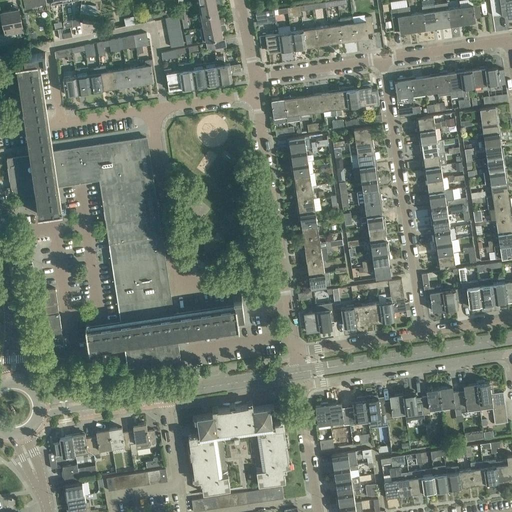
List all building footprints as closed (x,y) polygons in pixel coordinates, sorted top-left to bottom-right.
[(220,0),(210,0),(198,2),(201,14),(217,11),(216,4),(221,3),(220,0)] [(459,0),(460,6),(463,22),(475,21),(475,17),(481,16),(478,0),(475,0),(472,1),(472,0),(459,0)] [(511,0),(489,0),(492,15),(507,13),(507,16),(511,15),(511,0)] [(448,8),(447,2),(434,4),(438,26),(450,24),(448,8)] [(438,26),(434,4),(422,5),(423,12),(425,28),(438,26)] [(81,6),(80,13),(83,13),(82,21),(95,23),(96,13),(97,11),(96,5),(81,6)] [(299,5),(287,7),(288,12),(289,16),(301,15),(301,10),(300,10),(299,5)] [(413,30),(410,13),(409,6),(391,8),(393,29),(399,28),(400,32),(413,30)] [(463,22),(460,6),(448,8),(450,24),(463,22)] [(17,37),(24,35),(18,8),(1,11),(5,33),(16,31),(17,37)] [(155,19),(162,17),(160,8),(153,9),(155,19)] [(274,9),(256,12),(257,24),(276,21),(274,9)] [(201,15),(198,15),(199,21),(202,20),(203,27),(225,23),(224,17),(219,18),(218,11),(201,14),(201,15)] [(425,28),(423,12),(410,13),(413,30),(425,28)] [(165,17),(167,23),(179,20),(178,14),(165,17)] [(365,20),(353,22),(356,38),(368,36),(368,33),(374,32),(371,15),(365,16),(365,20)] [(356,38),(353,22),(352,16),(340,18),(341,24),(343,40),(356,38)] [(167,23),(168,29),(180,26),(179,20),(167,23)] [(225,23),(203,27),(200,28),(202,40),(206,39),(206,40),(223,36),(221,29),(226,28),(225,23)] [(341,24),(328,25),(330,42),(343,40),(341,24)] [(318,44),(330,42),(328,25),(315,27),(318,44)] [(315,27),(303,29),(305,45),(318,44),(315,27)] [(293,47),(305,45),(303,29),(290,31),(293,47)] [(290,31),(278,33),(280,49),(293,47),(290,31)] [(149,44),(146,32),(133,35),(134,38),(135,46),(137,45),(138,52),(144,51),(143,45),(149,44)] [(169,34),(170,40),(183,38),(182,32),(169,34)] [(268,51),(280,49),(278,33),(259,35),(261,47),(267,47),(268,51)] [(37,34),(29,35),(31,44),(38,42),(37,34)] [(123,48),(135,46),(134,38),(133,35),(121,37),(123,48)] [(118,38),(109,39),(110,45),(111,52),(120,50),(118,38)] [(184,44),(183,38),(170,40),(171,47),(184,44)] [(109,39),(96,42),(99,55),(105,54),(103,46),(110,45),(109,39)] [(225,39),(213,41),(214,48),(226,46),(225,39)] [(213,41),(206,43),(207,49),(214,48),(213,41)] [(93,43),(84,45),(85,50),(86,57),(99,55),(96,42),(93,43)] [(72,47),(55,51),(56,58),(68,55),(69,60),(74,59),(72,47)] [(178,56),(177,54),(176,49),(161,52),(162,59),(178,56)] [(39,61),(46,60),(45,52),(42,53),(24,56),(25,62),(15,64),(19,64),(23,90),(28,129),(32,154),(36,182),(41,212),(38,213),(38,214),(62,210),(57,179),(53,151),(49,126),(43,87),(39,61)] [(216,60),(220,81),(232,79),(229,63),(225,63),(223,55),(215,56),(216,60)] [(145,60),(146,65),(138,66),(141,82),(153,80),(152,68),(154,67),(152,59),(145,60)] [(216,60),(204,62),(207,83),(220,81),(216,60)] [(195,85),(192,68),(191,62),(179,63),(180,70),(182,86),(195,85)] [(204,62),(191,64),(192,68),(195,85),(207,83),(204,62)] [(100,66),(101,71),(103,88),(109,87),(110,89),(116,88),(115,86),(113,69),(106,71),(105,64),(100,65),(100,66)] [(505,83),(503,68),(498,69),(497,65),(484,67),(487,86),(505,83)] [(87,66),(75,68),(75,71),(76,75),(78,91),(90,90),(88,73),(87,66)] [(88,73),(90,90),(103,88),(101,71),(100,66),(95,67),(95,72),(88,73)] [(138,66),(126,68),(128,84),(141,82),(138,66)] [(169,88),(182,86),(180,70),(172,71),(171,67),(164,68),(165,80),(167,80),(169,88)] [(484,67),(472,69),(474,85),(482,84),(482,89),(487,89),(487,86),(484,67)] [(113,69),(115,86),(128,84),(126,68),(113,69)] [(472,69),(459,70),(462,87),(462,91),(468,90),(467,86),(474,85),(472,69)] [(435,74),(437,90),(438,95),(450,93),(447,72),(446,70),(439,71),(439,73),(435,74)] [(462,87),(459,70),(447,72),(450,93),(451,97),(463,95),(462,91),(462,87)] [(435,74),(422,76),(424,92),(437,90),(435,74)] [(65,93),(78,91),(76,75),(63,77),(65,93)] [(408,97),(408,102),(413,101),(412,94),(410,78),(406,78),(405,76),(397,78),(397,80),(393,81),(394,87),(396,99),(408,97)] [(422,76),(410,78),(412,94),(424,92),(422,76)] [(373,104),(379,103),(377,88),(371,89),(370,83),(362,84),(362,87),(358,87),(360,103),(373,102),(373,104)] [(345,86),(348,105),(360,103),(358,87),(354,88),(353,85),(345,86)] [(337,90),(333,91),(336,114),(342,113),(341,106),(348,105),(345,86),(337,87),(337,90)] [(333,91),(321,93),(323,109),(324,116),(331,115),(332,115),(336,114),(333,91)] [(321,93),(309,94),(311,110),(323,109),(321,93)] [(311,110),(309,94),(296,96),(299,112),(311,110)] [(501,94),(488,95),(489,102),(502,101),(501,94)] [(296,96),(284,98),(287,121),(300,119),(299,112),(296,96)] [(287,121),(284,98),(271,100),(275,123),(287,121)] [(480,108),(481,120),(497,118),(496,114),(498,114),(497,105),(480,108)] [(414,106),(398,109),(399,116),(415,113),(414,106)] [(381,113),(362,116),(363,123),(382,120),(381,113)] [(435,127),(441,126),(446,125),(445,121),(434,122),(433,115),(416,117),(417,125),(419,125),(420,129),(435,127)] [(453,116),(445,117),(446,124),(454,123),(453,116)] [(481,120),(483,133),(500,130),(499,122),(497,122),(497,118),(481,120)] [(354,128),(356,141),(371,139),(370,134),(372,134),(371,126),(354,128)] [(289,134),(288,127),(275,128),(276,135),(289,134)] [(419,142),(437,140),(435,127),(420,129),(420,134),(418,134),(419,142)] [(483,133),(477,134),(478,141),(479,146),(485,146),(500,143),(500,138),(502,138),(500,130),(483,133)] [(309,135),(287,138),(288,146),(290,146),(291,151),(306,148),(311,148),(309,135)] [(57,179),(105,172),(127,319),(130,339),(134,367),(180,360),(177,336),(176,332),(174,319),(177,319),(176,317),(174,317),(173,312),(168,282),(165,260),(162,238),(161,235),(159,221),(147,137),(65,149),(53,151),(32,154),(20,156),(6,158),(10,179),(11,186),(16,185),(36,182),(57,179)] [(316,141),(311,142),(312,148),(317,147),(328,145),(327,138),(316,140),(316,141)] [(373,151),(374,151),(373,143),(372,143),(371,139),(356,141),(357,153),(373,151)] [(437,140),(420,142),(421,150),(423,150),(423,154),(438,152),(444,151),(443,139),(437,140)] [(485,146),(487,158),(504,155),(503,147),(501,147),(500,143),(485,146)] [(306,148),(291,151),(291,155),(289,155),(290,163),(308,161),(306,148)] [(341,148),(334,149),(335,157),(342,156),(341,148)] [(209,150),(198,166),(206,172),(217,156),(209,150)] [(374,151),(373,151),(357,153),(359,166),(375,163),(374,159),(376,159),(374,151)] [(423,167),(440,164),(438,152),(423,154),(424,159),(422,159),(423,167)] [(505,163),(504,155),(487,158),(489,170),(504,168),(503,163),(505,163)] [(310,173),(308,161),(290,163),(292,171),(294,171),(294,175),(310,173)] [(359,166),(352,167),(354,179),(361,178),(378,175),(377,168),(375,168),(375,163),(359,166)] [(440,164),(423,167),(424,175),(426,175),(427,179),(442,177),(440,164)] [(489,170),(484,171),(486,183),(490,182),(508,180),(507,172),(505,172),(504,168),(489,170)] [(312,186),(310,173),(294,175),(295,180),(293,180),(294,188),(312,186)] [(378,175),(361,178),(363,191),(378,188),(378,184),(379,183),(378,175)] [(427,192),(444,189),(442,177),(427,179),(428,184),(426,184),(427,192)] [(508,180),(490,182),(492,195),(508,193),(507,188),(509,188),(508,180)] [(346,181),(339,182),(341,194),(347,193),(346,181)] [(313,198),(312,186),(294,188),(295,196),(297,196),(298,200),(313,198)] [(363,191),(357,192),(359,204),(365,203),(382,200),(381,193),(379,193),(378,188),(363,191)] [(444,189),(427,192),(428,200),(430,200),(430,204),(446,201),(450,201),(450,204),(459,202),(458,197),(454,197),(452,188),(444,189)] [(347,193),(341,194),(343,206),(349,205),(347,193)] [(488,208),(494,208),(511,205),(510,197),(508,197),(508,193),(492,195),(486,196),(481,197),(482,201),(487,200),(488,208)] [(315,210),(313,198),(298,200),(299,204),(297,205),(298,213),(315,210)] [(366,216),(382,213),(381,209),(383,208),(382,200),(365,203),(366,216)] [(430,217),(448,214),(446,201),(430,204),(431,209),(429,209),(430,217)] [(511,213),(511,209),(511,205),(494,208),(496,220),(511,218),(511,213)] [(317,222),(315,210),(298,213),(299,221),(301,220),(302,225),(317,222)] [(480,210),(473,211),(475,221),(480,220),(482,220),(480,210)] [(366,221),(367,221),(368,228),(385,225),(384,218),(382,218),(382,213),(366,216),(360,216),(361,222),(366,221)] [(434,228),(449,226),(448,214),(430,217),(432,225),(434,225),(434,228)] [(496,220),(498,232),(511,229),(511,221),(511,222),(511,218),(496,220)] [(319,235),(317,222),(302,225),(302,230),(300,230),(301,238),(319,235)] [(385,225),(368,228),(370,240),(384,238),(385,238),(385,234),(387,233),(385,225)] [(434,242),(451,239),(449,226),(434,228),(435,234),(433,234),(434,242)] [(511,229),(498,232),(500,245),(511,242),(511,229)] [(321,247),(319,235),(301,238),(303,246),(305,245),(305,250),(321,247)] [(384,238),(370,240),(372,252),(384,251),(389,250),(388,242),(386,242),(385,238),(384,238)] [(438,253),(453,251),(451,239),(434,242),(435,250),(437,250),(438,253)] [(511,242),(500,245),(494,245),(496,258),(511,255),(511,242)] [(468,247),(468,251),(470,262),(476,261),(474,250),(474,246),(468,247)] [(322,260),(321,247),(305,250),(306,254),(304,254),(305,262),(322,260)] [(384,251),(372,252),(374,265),(384,264),(389,263),(388,258),(390,258),(389,250),(384,251)] [(453,251),(438,253),(438,258),(437,258),(438,266),(455,264),(453,251)] [(195,257),(192,261),(201,268),(204,264),(195,257)] [(324,272),(322,260),(305,262),(306,270),(308,270),(309,274),(324,272)] [(384,264),(374,265),(376,277),(393,275),(391,267),(390,267),(389,263),(384,264)] [(309,287),(330,284),(328,271),(324,272),(309,274),(309,279),(308,279),(309,287)] [(422,273),(425,299),(426,299),(426,298),(430,297),(432,310),(438,309),(438,311),(445,310),(445,308),(442,290),(442,285),(429,287),(427,272),(422,273)] [(505,276),(491,277),(492,283),(494,301),(507,299),(505,281),(505,276)] [(491,277),(479,279),(479,280),(480,285),(482,303),(494,301),(492,283),(491,277)] [(461,282),(460,282),(461,287),(463,300),(464,306),(482,303),(480,285),(479,280),(466,281),(461,282)] [(37,306),(42,305),(43,314),(59,312),(57,303),(58,303),(55,287),(47,288),(35,290),(37,306)] [(461,287),(442,290),(445,308),(458,306),(457,301),(463,300),(461,287)] [(176,332),(238,323),(238,326),(239,326),(237,316),(243,315),(243,316),(244,316),(241,297),(242,297),(241,295),(233,296),(234,298),(235,302),(173,312),(127,319),(85,325),(89,349),(89,345),(130,339),(176,332)] [(386,300),(379,301),(382,319),(394,318),(394,312),(406,310),(404,296),(391,298),(391,295),(386,296),(386,300)] [(316,304),(317,310),(319,328),(332,327),(331,321),(337,320),(335,307),(334,301),(316,304)] [(366,303),(369,321),(382,319),(379,301),(366,303)] [(366,303),(354,305),(356,323),(369,321),(366,303)] [(356,323),(354,305),(335,307),(337,320),(343,319),(343,325),(356,323)] [(303,310),(298,311),(300,325),(306,325),(306,330),(312,330),(312,332),(320,331),(319,328),(317,310),(304,312),(303,310)] [(41,331),(61,328),(59,312),(43,314),(39,315),(41,331)] [(62,337),(61,328),(41,331),(45,355),(65,352),(63,337),(62,337)] [(484,380),(476,381),(476,383),(480,409),(493,407),(492,404),(492,399),(504,397),(503,391),(491,393),(489,381),(484,382),(484,380)] [(458,391),(461,412),(480,409),(476,383),(463,385),(464,390),(458,391)] [(462,415),(461,412),(458,391),(453,392),(452,386),(439,388),(442,407),(454,405),(455,416),(462,415)] [(429,409),(442,407),(439,388),(426,390),(427,395),(422,396),(424,413),(430,412),(429,409)] [(415,391),(402,393),(405,412),(406,419),(425,417),(424,413),(422,396),(416,397),(415,391)] [(392,414),(405,412),(402,393),(389,395),(390,400),(384,401),(387,418),(392,417),(392,414)] [(373,395),(365,396),(368,421),(369,427),(381,425),(381,426),(388,425),(387,418),(384,401),(383,396),(378,397),(373,397),(373,395)] [(353,406),(347,406),(350,423),(368,421),(365,396),(357,397),(357,399),(352,400),(353,406)] [(201,480),(203,493),(230,489),(228,475),(219,476),(213,434),(234,431),(235,439),(239,438),(238,430),(259,427),(265,469),(256,470),(258,485),(285,481),(283,467),(290,467),(283,420),(272,422),(271,418),(272,418),(270,405),(274,404),(273,404),(257,406),(253,407),(253,403),(242,405),(241,401),(235,402),(235,401),(229,402),(229,403),(222,404),(223,408),(212,409),(213,413),(209,414),(209,413),(192,416),(193,417),(196,416),(198,429),(199,429),(199,433),(188,434),(195,481),(201,480)] [(318,424),(331,422),(328,404),(328,402),(320,403),(320,405),(315,405),(318,424)] [(341,402),(328,404),(331,422),(342,420),(343,424),(350,423),(347,406),(342,407),(341,402)] [(506,409),(505,403),(492,404),(493,407),(493,411),(506,409)] [(134,430),(128,431),(131,448),(132,454),(135,454),(138,451),(137,448),(157,445),(154,429),(147,430),(146,422),(133,424),(134,430)] [(122,426),(109,428),(112,447),(124,445),(125,449),(131,448),(128,431),(123,432),(122,426)] [(97,436),(91,437),(94,454),(100,453),(99,449),(112,447),(109,428),(96,430),(97,436)] [(482,429),(475,430),(476,438),(483,437),(482,429)] [(85,432),(72,434),(75,454),(82,453),(83,456),(87,455),(94,454),(91,437),(86,438),(85,432)] [(370,433),(360,435),(361,443),(371,441),(370,433)] [(63,456),(75,454),(72,434),(59,436),(60,441),(53,442),(54,453),(62,452),(63,456)] [(332,438),(320,440),(321,447),(321,448),(334,446),(332,438)] [(331,467),(333,467),(358,463),(356,450),(331,454),(333,462),(330,462),(331,467)] [(404,454),(395,456),(396,461),(397,466),(400,465),(402,462),(405,461),(404,454)] [(507,459),(495,461),(498,480),(502,479),(503,481),(511,480),(510,476),(511,475),(511,454),(506,455),(507,459)] [(495,459),(482,461),(486,483),(490,483),(494,482),(493,481),(498,480),(495,461),(495,459)] [(470,462),(471,468),(473,483),(478,483),(478,485),(486,483),(482,461),(470,462)] [(77,463),(62,466),(65,480),(79,477),(77,463)] [(358,463),(333,467),(335,479),(359,475),(358,468),(358,463)] [(397,466),(395,466),(398,494),(403,494),(404,495),(411,494),(409,477),(401,478),(400,465),(397,466)] [(458,465),(445,467),(448,487),(453,486),(453,488),(461,487),(459,470),(458,465)] [(86,468),(87,476),(97,475),(95,466),(86,468)] [(384,481),(386,498),(394,497),(394,495),(398,494),(395,466),(392,467),(389,467),(391,480),(384,481)] [(440,466),(433,467),(434,474),(436,491),(441,490),(444,490),(444,488),(448,487),(445,467),(441,468),(440,466)] [(165,467),(159,468),(161,481),(167,480),(165,467)] [(156,482),(161,481),(159,468),(153,469),(156,482)] [(471,468),(459,470),(461,487),(469,486),(469,484),(473,483),(471,468)] [(153,469),(148,470),(150,483),(156,482),(153,469)] [(411,494),(419,493),(419,491),(424,491),(422,475),(421,469),(408,471),(409,477),(411,494)] [(144,484),(150,483),(148,470),(142,471),(144,484)] [(142,471),(136,472),(138,485),(144,484),(142,471)] [(132,486),(138,485),(136,472),(130,473),(132,486)] [(130,473),(124,474),(126,487),(132,486),(130,473)] [(120,488),(126,487),(124,474),(118,475),(120,488)] [(434,474),(422,475),(424,491),(428,490),(428,492),(436,491),(434,474)] [(359,475),(335,479),(337,491),(360,488),(361,488),(359,475)] [(65,484),(67,497),(84,494),(82,481),(65,484)] [(336,504),(339,504),(355,501),(354,494),(360,493),(360,488),(337,491),(338,496),(335,496),(336,504)] [(85,501),(84,494),(67,497),(69,509),(73,509),(73,511),(90,511),(91,511),(89,501),(85,501)] [(356,511),(355,501),(339,504),(340,511),(356,511)]
